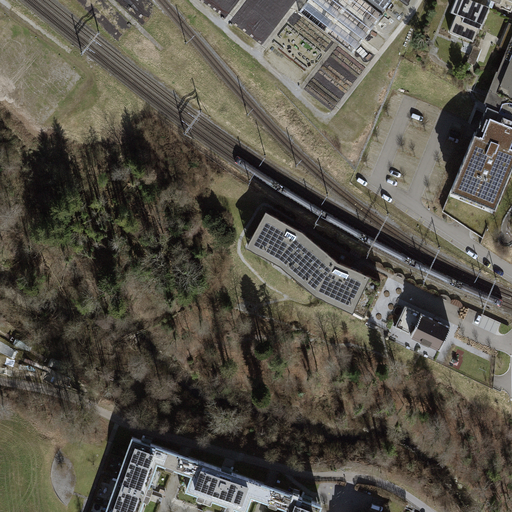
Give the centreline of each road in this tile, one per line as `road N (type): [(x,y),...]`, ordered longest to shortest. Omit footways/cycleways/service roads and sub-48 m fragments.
road 1 (unclassified): [(0,377),(208,449),(311,476),(378,482),(428,511)]
road 2 (track): [(0,6),(88,73),(49,129)]
